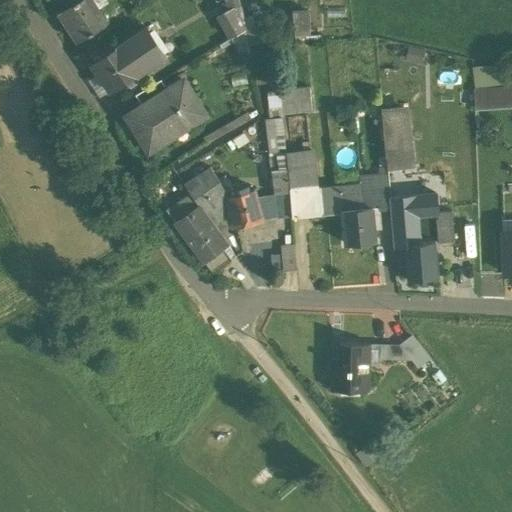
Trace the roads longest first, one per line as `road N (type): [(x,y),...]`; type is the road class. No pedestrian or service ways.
road 1 (residential): [(9,0),(208,300),(511,311)]
road 2 (track): [(0,331),(50,300),(118,284),(169,248)]
